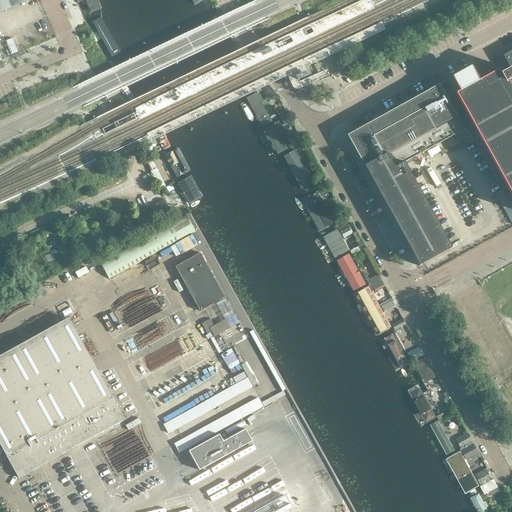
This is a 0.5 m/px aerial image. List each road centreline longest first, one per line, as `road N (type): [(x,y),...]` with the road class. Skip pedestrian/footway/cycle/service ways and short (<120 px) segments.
road 1 (unclassified): [(511,481),(315,131)]
road 2 (unclassified): [(0,331),(77,290),(192,489)]
road 3 (unclassified): [(0,134),(285,0)]
road 4 (unclassified): [(315,131),(511,19)]
road 5 (unclassified): [(319,511),(281,444),(192,489)]
road 6 (unclassified): [(6,491),(89,444),(126,511)]
road 7 (unclassified): [(315,131),(226,0)]
road 8 (unclassified): [(0,81),(69,49),(51,0)]
